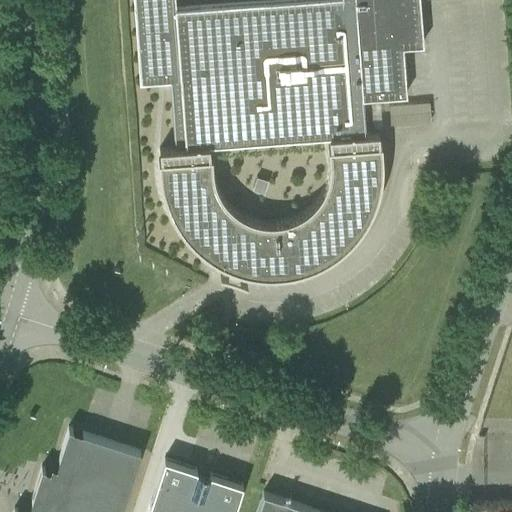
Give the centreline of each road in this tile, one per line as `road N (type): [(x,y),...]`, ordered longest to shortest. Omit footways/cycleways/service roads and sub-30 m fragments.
road 1 (unknown): [(142,336),(162,306),(190,295),(311,275),(358,255),(436,106),(458,90),(511,95)]
road 2 (residential): [(444,452),(3,321)]
road 3 (tertiary): [(3,321),(33,162),(26,0)]
road 4 (residential): [(444,452),(511,235)]
